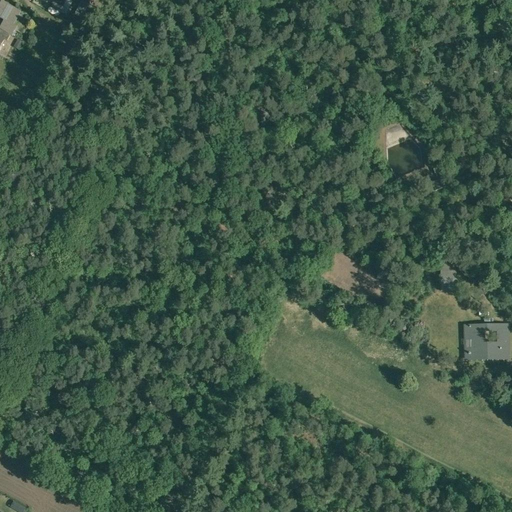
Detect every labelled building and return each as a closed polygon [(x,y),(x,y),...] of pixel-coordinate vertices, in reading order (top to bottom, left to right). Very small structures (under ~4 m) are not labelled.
[(0,24),(0,30),(9,35),(12,37),(16,28),(12,26),(19,13),(0,2),(0,20),(4,22),(2,25),(0,24)] [(87,5),(80,2),(77,8),(84,11),(87,5)] [(0,47),(4,40),(6,41),(9,35),(0,30),(0,47)] [(13,47),(19,50),(23,42),(17,39),(13,47)] [(432,183),(436,191),(445,187),(442,179),(432,183)] [(440,264),(440,291),(457,291),(456,264),(440,264)] [(464,343),(470,343),(470,352),(468,352),(468,358),(482,358),(500,358),(500,360),(509,359),(508,334),(508,324),(464,325),(464,330),(464,343)] [(17,511),(24,511),(26,509),(14,502),(11,508),(17,511)]
